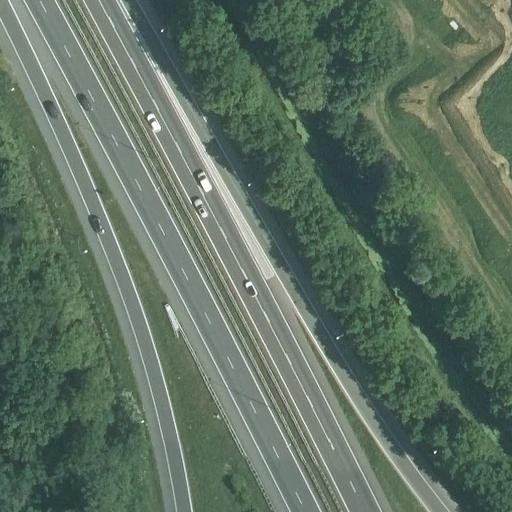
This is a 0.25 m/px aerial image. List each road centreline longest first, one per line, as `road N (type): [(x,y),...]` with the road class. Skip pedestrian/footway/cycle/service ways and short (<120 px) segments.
road 1 (motorway): [(438,511),(337,366),(160,56),(116,0)]
road 2 (motorway): [(39,0),(318,511)]
road 3 (motorway): [(372,511),(336,431),(100,0)]
road 4 (motorway): [(0,6),(108,243),(148,362),(182,511)]
